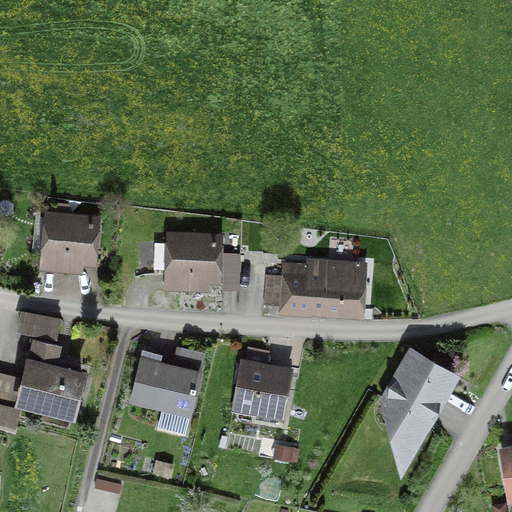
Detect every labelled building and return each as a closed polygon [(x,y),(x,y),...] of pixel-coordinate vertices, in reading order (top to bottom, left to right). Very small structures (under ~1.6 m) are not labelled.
[(96,220),(44,217),(41,274),(81,277),(82,270),(93,271),(96,220)] [(220,237),(166,236),(165,293),(204,294),(205,283),(218,284),(220,237)] [(362,322),(364,270),(282,266),(282,280),(266,280),(265,308),(281,308),(280,318),(362,322)] [(59,322),(21,315),(17,334),(55,341),(59,322)] [(78,373),(54,368),(58,350),(33,344),(29,362),(26,361),(20,385),(13,409),(18,411),(70,424),(78,373)] [(188,420),(203,355),(176,349),(172,368),(140,361),(129,407),(188,420)] [(434,361),(407,362),(385,399),(394,431),(427,423),(447,381),(434,361)] [(290,370),(240,363),(232,414),(282,422),(290,370)] [(13,409),(20,385),(0,379),(0,409),(17,414),(18,411),(13,409)] [(17,414),(0,409),(0,428),(12,432),(17,414)] [(290,451),(277,449),(276,462),(288,464),(290,451)]
